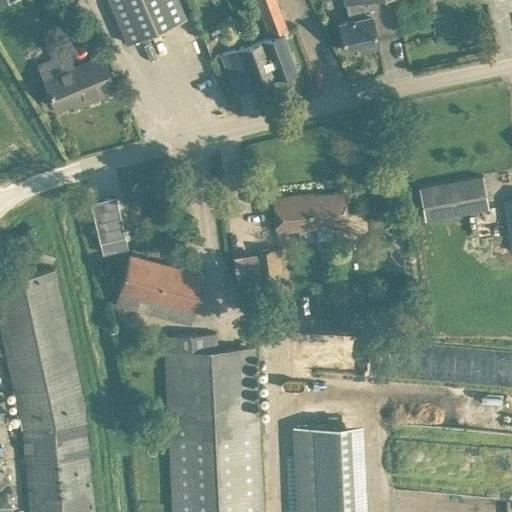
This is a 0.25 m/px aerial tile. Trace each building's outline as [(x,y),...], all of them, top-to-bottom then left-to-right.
[(109,0),(127,41),(186,16),(179,0),(109,0)] [(283,31),(287,29),(276,0),(255,0),(262,18),(266,16),(272,34),(221,53),(235,91),(296,68),(283,31)] [(344,0),(349,19),(339,21),(346,49),(378,42),(372,13),(371,14),(367,0),(344,0)] [(115,88),(102,55),(74,67),(67,49),(38,61),(57,107),(98,90),(100,94),(115,88)] [(418,185),(424,219),(489,208),(483,173),(418,185)] [(335,231),(348,229),(343,190),(314,194),(313,190),(273,196),(277,233),(334,225),(335,231)] [(100,240),(124,234),(115,196),(91,201),(100,240)] [(280,282),(277,247),(256,249),(260,290),(268,290),(269,302),(292,300),(290,281),(280,282)] [(321,274),(329,275),(329,250),(321,249),(321,274)] [(115,302),(192,323),(206,274),(129,253),(115,302)] [(19,274),(0,294),(0,325),(22,426),(30,511),(94,511),(84,405),(58,286),(54,267),(19,274)] [(217,347),(216,330),(162,333),(171,511),(265,511),(256,344),(217,347)] [(307,339),(304,368),(419,377),(420,370),(412,370),(414,348),(307,339)] [(295,511),(364,511),(360,421),(291,423),(295,511)] [(0,487),(9,477),(2,471),(5,467),(0,462),(0,487)] [(11,511),(10,502),(0,502),(0,511),(11,511)]
